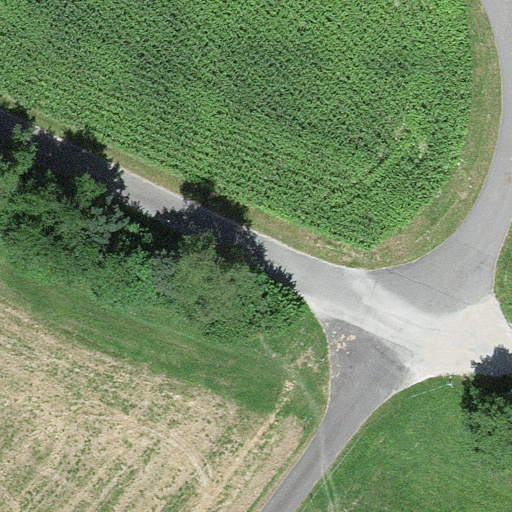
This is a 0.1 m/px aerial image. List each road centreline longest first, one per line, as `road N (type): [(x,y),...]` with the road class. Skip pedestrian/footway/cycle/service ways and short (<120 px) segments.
road 1 (unclassified): [(413,329),(0,126)]
road 2 (unclassified): [(275,511),(413,329)]
road 3 (unclassified): [(413,329),(481,240),(511,167)]
